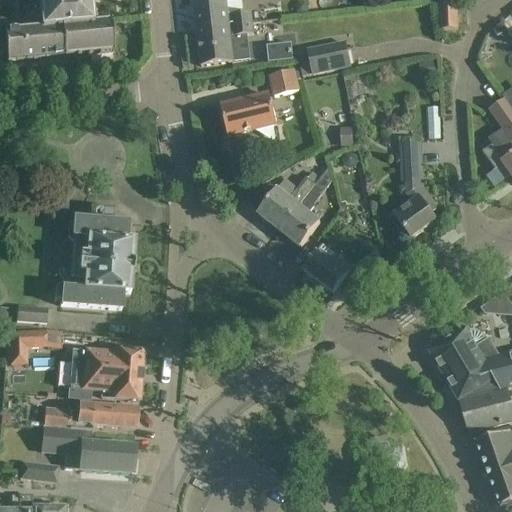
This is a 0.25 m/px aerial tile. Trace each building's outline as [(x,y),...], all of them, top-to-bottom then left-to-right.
[(38,0),(41,29),(4,32),(7,64),(76,57),(76,59),(78,59),(78,57),(87,56),(87,58),(89,58),(89,56),(98,55),(98,57),(100,57),(100,55),(113,54),(110,23),(92,24),(91,0),(38,0)] [(229,28),(253,25),(252,14),(227,17),(225,0),(193,0),(197,32),(229,28)] [(457,31),(456,4),(440,5),(441,32),(457,31)] [(507,31),(502,24),(492,31),(497,38),(507,31)] [(197,32),(201,68),(250,63),(247,37),(254,36),(253,25),(229,28),(197,32)] [(296,44),(271,45),(272,63),(297,62),(296,44)] [(351,70),(347,45),(307,52),(308,62),(300,64),(302,78),(351,70)] [(434,63),(421,65),(422,78),(435,76),(434,63)] [(299,93),(295,72),(270,78),(274,99),(299,93)] [(277,126),(270,97),(240,104),(221,109),(227,138),(247,134),(277,126)] [(511,115),(502,103),(489,112),(511,142),(511,115)] [(430,139),(442,139),(442,107),(429,107),(430,139)] [(353,148),(352,130),(340,131),(341,149),(353,148)] [(422,167),(421,143),(401,144),(401,168),(422,167)] [(511,144),(493,157),(488,150),(482,154),(495,172),(498,170),(506,181),(511,178),(511,144)] [(332,183),(329,170),(315,187),(279,233),(300,250),(312,234),(320,224),(307,214),(332,183)] [(258,216),(279,233),(315,187),(306,180),(297,191),(285,182),(278,191),(277,191),(270,186),(264,193),(261,191),(249,207),(259,215),(258,216)] [(423,190),(422,183),(406,183),(406,196),(411,203),(393,216),(399,225),(411,241),(437,223),(423,204),(430,199),(423,190)] [(346,202),(339,204),(341,213),(348,211),(346,202)] [(100,219),(98,220),(96,219),(95,218),(91,221),(74,220),(74,222),(68,227),(67,239),(74,246),(71,281),(84,283),(84,292),(63,290),(61,308),(101,311),(121,313),(122,295),(130,296),(131,275),(132,275),(133,264),(132,264),(134,243),(126,243),(127,225),(112,224),(112,221),(103,219),(101,218),(101,219),(100,219)] [(353,268),(323,246),(302,273),(333,295),(352,270),(362,284),(384,269),(373,254),(353,268)] [(48,311),(18,308),(16,322),(46,325),(48,311)] [(460,402),(461,404),(506,393),(511,391),(511,355),(498,358),(488,342),(487,343),(484,338),(483,337),(482,335),(481,334),(479,333),(478,333),(476,332),(473,332),(471,332),(469,333),(467,334),(466,332),(430,354),(458,403),(460,402)] [(40,334),(8,335),(9,368),(26,367),(25,351),(41,350),(40,334)] [(142,356),(123,354),(115,353),(114,357),(84,354),(81,391),(69,390),(68,401),(89,402),(90,399),(139,404),(140,386),(143,386),(144,373),(141,373),(142,356)] [(43,429),(80,432),(91,433),(91,429),(135,432),(137,411),(117,410),(79,406),(79,414),(45,411),(43,429)] [(495,412),(464,424),(485,480),(484,480),(493,504),(511,496),(511,444),(499,449),(497,446),(511,439),(511,417),(508,408),(495,413),(495,412)] [(79,473),(80,432),(43,429),(41,456),(65,458),(64,472),(79,473)] [(91,433),(80,432),(79,473),(131,476),(133,450),(90,446),(91,433)] [(59,469),(21,464),(20,469),(20,476),(19,482),(56,487),(59,469)] [(31,509),(31,498),(18,498),(18,510),(16,510),(0,510),(0,511),(64,511),(65,511),(65,509),(31,509)]
